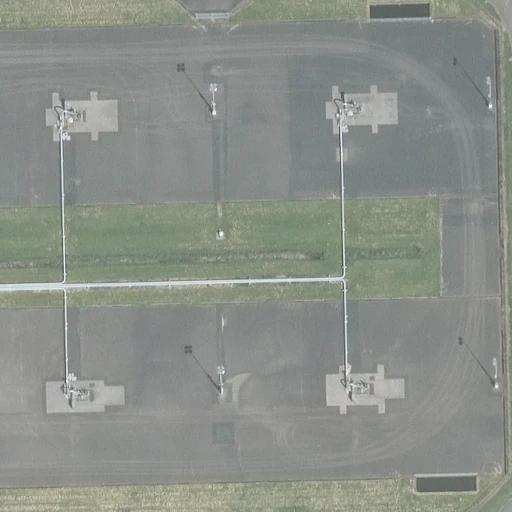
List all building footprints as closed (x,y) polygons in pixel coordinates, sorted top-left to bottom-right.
[(372,128),(392,128),(391,96),(371,97),(371,89),(364,89),(364,97),(332,97),(332,90),(326,90),(327,106),(319,106),(319,123),(327,123),(327,139),(333,139),(333,129),(365,129),(365,137),(372,137),(372,128)] [(40,113),(40,130),(46,130),(47,146),(54,145),(54,138),(85,137),(85,145),(91,145),(91,137),(112,137),(111,103),(91,104),(90,96),(84,96),(84,104),(53,105),(53,96),(46,96),(46,113),(40,113)] [(385,285),(385,270),(375,271),(375,285),(385,285)] [(380,417),(379,404),(398,403),(397,382),(379,383),(379,369),(371,369),(371,377),(340,378),(339,371),(333,371),(333,378),(320,378),(320,410),(334,410),(334,419),(340,419),(340,409),(372,409),(372,418),(380,417)] [(99,411),(118,410),(118,390),(99,391),(98,383),(40,385),(41,418),(99,417),(99,411)]
